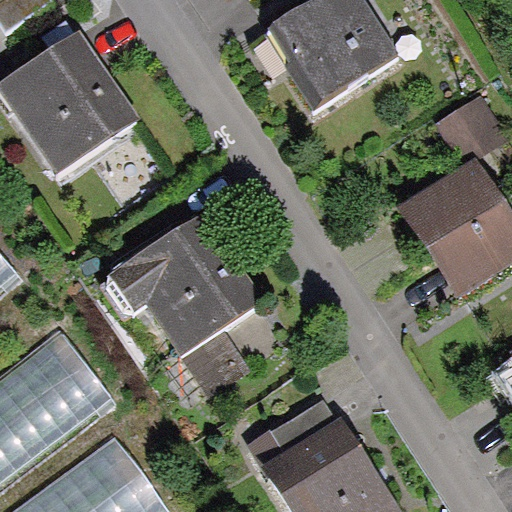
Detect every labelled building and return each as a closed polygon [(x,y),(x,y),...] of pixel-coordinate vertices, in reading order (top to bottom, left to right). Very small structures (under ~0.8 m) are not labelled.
[(49,0),(0,0),(0,19),(7,31),(50,2),(49,0)] [(355,0),(327,0),(263,42),(309,111),(392,57),(355,0)] [(73,35),(0,82),(0,100),(46,171),(127,119),(73,35)] [(511,224),(473,165),(394,216),(446,296),(511,252),(511,224)] [(248,300),(187,215),(109,270),(170,356),(248,300)] [(393,511),(320,399),(239,451),(278,511),(393,511)]
